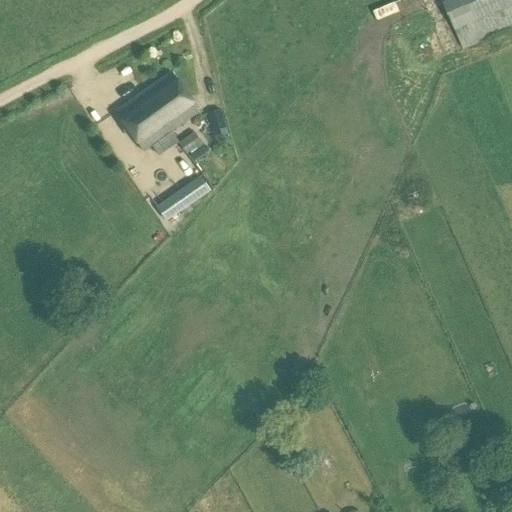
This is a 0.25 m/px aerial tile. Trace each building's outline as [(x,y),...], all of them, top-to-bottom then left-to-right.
[(511,0),(461,0),(446,7),(465,50),(511,29),(511,0)] [(142,92),(171,132),(198,112),(169,73),(142,92)] [(171,132),(142,92),(116,112),(145,151),(171,132)] [(208,114),(214,137),(228,134),(221,111),(208,114)] [(194,133),(179,143),(187,155),(190,153),(197,161),(207,153),(208,153),(194,133)] [(165,202),(174,215),(209,191),(200,178),(165,202)]
